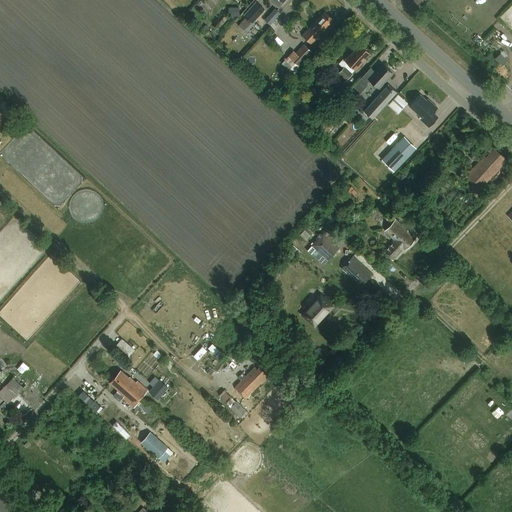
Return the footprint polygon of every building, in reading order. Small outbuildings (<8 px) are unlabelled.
[(252,22),(263,9),(256,3),(245,15),(252,22)] [(280,13),(274,8),(269,14),(275,19),(280,13)] [(319,33),(332,19),(324,11),(318,17),(317,17),(301,34),(308,40),(317,31),(319,33)] [(250,23),(245,18),(241,23),(246,28),(250,23)] [(299,68),(312,53),(303,44),(295,53),(292,50),(286,56),(299,68)] [(355,49),(344,60),(355,70),(365,59),(364,58),(369,53),(360,44),(355,50),(355,49)] [(508,61),(500,54),(495,59),(502,66),(508,61)] [(392,73),(381,63),(367,78),(378,88),(392,73)] [(345,80),(352,73),(345,66),(338,73),(341,76),(338,80),(341,83),(342,82),(343,82),(345,80)] [(349,88),(342,82),(335,91),(342,97),(349,88)] [(372,117),(395,91),(387,84),(364,110),(372,117)] [(397,112),(407,102),(398,92),(388,102),(397,112)] [(421,120),(429,127),(438,117),(433,113),(438,108),(430,101),(429,103),(420,94),(409,106),(422,118),(421,120)] [(412,132),(419,124),(415,121),(408,130),(412,132)] [(394,171),(416,146),(403,134),(381,159),(394,171)] [(500,169),(508,161),(494,149),(486,158),(484,156),(466,175),(480,189),(499,168),(500,169)] [(394,240),(383,252),(393,261),(404,249),(406,251),(416,240),(408,232),(409,231),(396,219),(385,231),(394,240)] [(338,248),(323,233),(311,245),(327,260),(338,248)] [(305,252),(311,246),(298,235),(293,241),(305,252)] [(363,282),(371,274),(352,257),(342,269),(354,281),(355,280),(359,283),(361,281),(363,282)] [(308,320),(314,326),(320,320),(319,319),(331,306),(321,296),(304,314),(309,319),(308,320)] [(216,337),(226,346),(230,341),(220,332),(216,337)] [(122,337),(116,344),(129,356),(136,350),(122,337)] [(196,337),(187,348),(193,353),(201,342),(196,337)] [(212,342),(208,347),(218,357),(223,352),(212,342)] [(199,346),(192,354),(206,366),(213,357),(199,346)] [(262,384),(270,376),(260,366),(257,369),(255,367),(235,387),(246,398),(260,383),(262,384)] [(115,376),(140,398),(148,389),(137,380),(136,381),(129,375),(128,376),(121,370),(115,376)] [(15,375),(0,390),(0,396),(7,404),(25,385),(15,375)] [(133,406),(140,398),(115,376),(110,382),(117,389),(116,390),(123,396),(122,397),(133,406)] [(167,388),(159,382),(157,381),(147,393),(156,401),(167,388)] [(225,388),(219,394),(240,416),(246,410),(225,388)] [(84,389),(78,394),(95,411),(100,406),(84,389)] [(197,391),(192,397),(201,404),(206,399),(197,391)] [(120,428),(117,432),(127,440),(130,435),(120,428)] [(168,448),(150,432),(140,443),(158,459),(168,448)] [(213,445),(216,451),(224,447),(220,441),(213,445)]
